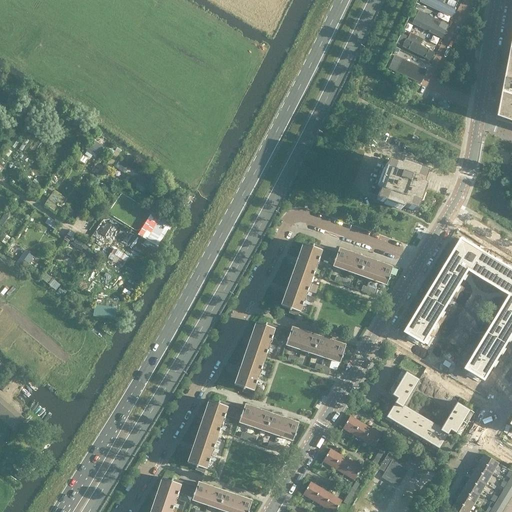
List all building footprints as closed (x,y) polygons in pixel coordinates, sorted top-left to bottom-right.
[(420,0),(420,2),(450,17),(451,16),(452,15),(454,12),(453,10),(453,9),(440,2),(440,0),(420,0)] [(422,20),(425,15),(418,12),(416,17),(422,20)] [(416,17),(412,24),(441,38),(444,31),(438,27),(440,22),(425,15),(422,20),(416,17)] [(422,40),(410,33),(403,47),(429,60),(432,53),(419,46),(422,40)] [(511,53),(505,94),(498,120),(511,124),(511,53)] [(396,72),(402,59),(394,56),(388,68),(396,72)] [(425,70),(402,59),(396,72),(419,83),(425,70)] [(10,96),(2,90),(1,89),(0,90),(0,100),(4,104),(10,96)] [(24,110),(15,104),(8,115),(16,120),(20,115),(21,116),(23,113),(22,112),(24,110)] [(72,138),(78,130),(71,125),(66,133),(72,138)] [(96,140),(90,148),(99,155),(105,147),(96,140)] [(355,141),(352,148),(364,152),(367,146),(355,141)] [(116,148),(110,159),(114,161),(120,150),(116,148)] [(352,148),(350,153),(362,158),(364,152),(352,148)] [(350,153),(348,159),(360,163),(362,158),(350,153)] [(348,159),(346,165),(359,169),(360,163),(348,159)] [(381,185),(375,200),(398,208),(399,206),(415,211),(423,188),(421,188),(426,172),(403,164),(402,166),(387,161),(378,184),(381,185)] [(346,165),(344,171),(356,175),(359,169),(346,165)] [(149,170),(149,171),(145,177),(154,182),(158,175),(149,170)] [(344,171),(342,176),(354,180),(356,175),(344,171)] [(150,182),(140,175),(136,181),(146,188),(150,182)] [(342,176),(340,182),(352,186),(354,180),(342,176)] [(340,182),(338,188),(350,192),(352,186),(340,182)] [(52,196),(47,203),(54,208),(59,201),(52,196)] [(144,243),(157,250),(171,223),(151,212),(138,235),(146,239),(144,243)] [(9,217),(6,215),(4,214),(0,219),(0,225),(2,226),(9,217)] [(3,233),(0,236),(0,241),(5,245),(10,238),(3,233)] [(91,246),(77,236),(71,244),(81,251),(82,248),(88,252),(91,246)] [(459,240),(403,333),(422,344),(468,268),(511,295),(474,357),(472,355),(464,369),(483,381),(511,332),(511,272),(485,256),(485,257),(477,253),(478,251),(459,240)] [(17,245),(13,242),(12,241),(5,251),(10,254),(17,245)] [(302,244),(297,260),(291,275),(309,282),(318,258),(322,247),(313,244),(312,245),(311,245),(311,247),(302,244)] [(322,247),(318,258),(323,260),(327,249),(322,247)] [(118,265),(117,265),(122,268),(125,262),(127,258),(122,255),(122,254),(115,249),(114,250),(113,249),(107,258),(112,261),(112,262),(114,263),(115,263),(115,264),(116,265),(117,264),(118,265)] [(327,249),(323,260),(328,262),(332,251),(327,249)] [(338,249),(337,253),(333,264),(332,266),(359,276),(365,258),(338,249)] [(33,257),(24,251),(20,257),(29,264),(33,257)] [(332,251),(328,262),(333,264),(337,253),(332,251)] [(359,276),(373,281),(386,285),(387,281),(388,281),(389,279),(388,279),(392,268),(365,258),(359,276)] [(54,281),(45,273),(39,280),(45,285),(46,283),(63,296),(67,291),(54,281)] [(291,275),(280,306),(289,309),(288,311),(289,312),(288,313),(297,317),(309,282),(291,275)] [(67,300),(78,308),(83,302),(72,293),(67,300)] [(109,300),(108,309),(97,307),(96,317),(117,320),(119,302),(109,300)] [(255,323),(249,340),(245,354),(263,360),(271,337),(271,338),(275,326),(265,323),(265,324),(264,324),(264,326),(255,323)] [(275,326),(271,338),(276,339),(280,328),(275,326)] [(291,327),(290,331),(286,343),(285,345),(312,354),(318,336),(291,327)] [(280,328),(276,339),(281,341),(285,329),(280,328)] [(285,329),(281,341),(286,343),(290,331),(285,329)] [(318,336),(312,354),(339,363),(341,359),(342,357),(342,356),(345,346),(318,336)] [(245,354),(234,385),(242,388),(242,390),(243,390),(242,392),(251,395),(263,360),(245,354)] [(0,362),(0,374),(2,376),(8,368),(0,362)] [(17,377),(14,375),(10,370),(0,381),(0,388),(4,392),(17,377)] [(394,382),(388,393),(397,398),(394,402),(402,407),(404,403),(411,392),(418,380),(402,370),(394,382)] [(0,397),(0,418),(13,430),(23,418),(0,397)] [(208,401),(203,418),(198,433),(216,439),(224,415),(228,404),(219,401),(219,402),(218,402),(217,404),(208,401)] [(394,402),(384,419),(437,451),(447,435),(440,430),(436,428),(406,410),(402,407),(394,402)] [(442,426),(440,430),(447,435),(450,431),(459,436),(466,425),(473,413),(456,403),(449,415),(442,426)] [(228,404),(224,415),(229,417),(233,405),(228,404)] [(233,405),(229,417),(234,419),(238,407),(233,405)] [(243,409),(239,420),(238,422),(265,432),(271,414),(245,405),(243,409)] [(238,407),(234,419),(239,420),(243,409),(238,407)] [(265,432),(279,436),(292,441),(294,436),(294,437),(295,434),(298,423),(271,414),(265,432)] [(350,416),(342,429),(353,435),(360,423),(350,416)] [(360,423),(353,435),(363,441),(371,429),(360,423)] [(371,429),(363,441),(374,447),(381,435),(371,429)] [(198,433),(187,464),(195,467),(195,469),(196,469),(195,470),(204,473),(216,439),(198,433)] [(330,449),(322,462),(333,468),(340,455),(330,449)] [(406,462),(389,451),(378,469),(384,472),(381,477),(398,487),(407,471),(403,468),(406,462)] [(340,455),(333,468),(343,474),(351,462),(340,455)] [(485,455),(479,466),(493,474),(499,463),(485,455)] [(351,462),(343,474),(354,480),(361,468),(351,462)] [(479,466),(472,476),(486,485),(493,474),(479,466)] [(472,476),(466,487),(480,495),(486,485),(472,476)] [(162,479),(156,494),(151,510),(156,511),(170,511),(177,493),(181,482),(172,479),(172,480),(171,480),(170,482),(162,479)] [(181,482),(177,493),(182,495),(186,483),(181,482)] [(310,482),(303,495),(313,501),(321,488),(310,482)] [(186,483),(182,495),(187,497),(191,485),(186,483)] [(196,487),(192,498),(191,500),(218,509),(224,492),(197,483),(196,487)] [(191,485),(187,497),(192,498),(196,487),(191,485)] [(505,489),(503,492),(511,497),(511,495),(511,488),(507,485),(505,489)] [(466,487),(460,497),(474,505),(480,495),(466,487)] [(321,488),(313,501),(324,507),(331,495),(321,488)] [(218,509),(225,511),(247,511),(248,511),(251,501),(224,492),(218,509)] [(503,492),(499,498),(508,503),(511,497),(503,492)] [(331,495),(324,507),(331,511),(334,511),(341,501),(331,495)] [(469,511),(474,505),(460,497),(453,508),(460,511),(469,511)] [(498,500),(496,504),(494,506),(503,511),(506,505),(498,500)]
